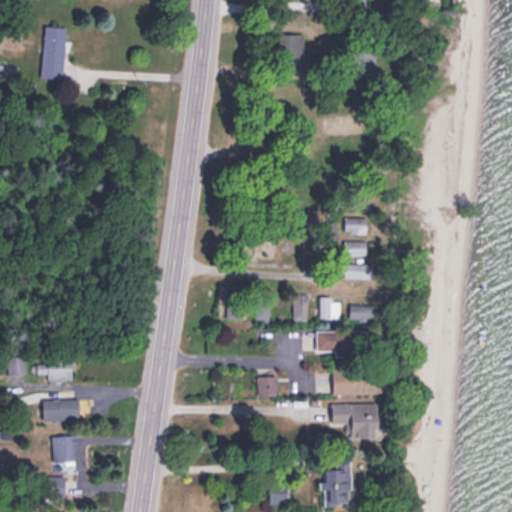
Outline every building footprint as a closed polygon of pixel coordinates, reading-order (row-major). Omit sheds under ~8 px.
[(66,26),(43,24),(39,76),(62,78),(66,26)] [(343,231),(366,231),(366,215),(343,215),(343,231)] [(343,253),(365,253),(365,239),(343,239),(343,253)] [(373,261),(340,261),(340,276),(373,276),(373,261)] [(227,312),(238,312),(238,290),(227,290),(227,312)] [(339,316),(339,296),(318,296),(318,316),(339,316)] [(368,302),(349,303),(349,315),(368,315),(368,302)] [(359,354),(360,329),(315,328),(315,353),(359,354)] [(24,372),(24,349),(5,349),(5,372),(24,372)] [(71,378),(71,359),(32,359),(32,372),(44,372),(44,378),(71,378)] [(277,394),(277,368),(256,368),(256,394),(277,394)] [(296,368),(296,392),(395,391),(395,368),(296,368)] [(79,418),(79,396),(41,396),(41,418),(79,418)] [(345,422),(345,437),(377,438),(378,402),(330,401),(330,422),(345,422)] [(76,434),(52,434),(52,467),(76,467),(76,434)] [(323,503),(351,503),(351,460),(323,461),(323,503)] [(285,485),(269,485),(269,501),(285,501),(285,485)]
